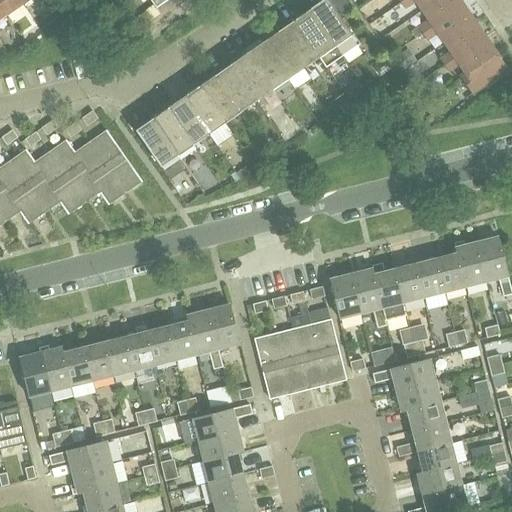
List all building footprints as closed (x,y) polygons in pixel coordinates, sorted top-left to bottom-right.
[(21,0),(0,0),(0,3),(8,15),(24,4),(21,0)] [(170,0),(149,0),(156,10),(170,0)] [(354,36),(353,36),(327,0),(325,0),(310,11),(343,58),(360,46),(354,36)] [(406,0),(401,4),(405,10),(415,2),(422,12),(440,0),(406,0)] [(417,27),(423,35),(433,28),(465,6),(460,0),(440,0),(422,12),(427,20),(417,27)] [(0,20),(8,15),(0,3),(0,20)] [(465,6),(433,28),(423,35),(427,42),(437,34),(444,44),(476,22),(465,6)] [(294,22),(320,59),(327,69),(343,58),(310,11),(294,22)] [(304,70),(320,59),(294,22),(278,33),(304,70)] [(444,67),(455,60),(486,38),(476,22),(444,44),(449,51),(439,58),(444,67)] [(288,81),(304,70),(278,33),(262,44),(288,81)] [(497,54),(486,38),(455,60),(444,67),(449,73),(459,66),(465,74),(466,75),(497,54)] [(272,92),(288,81),(262,44),(246,55),(272,92)] [(408,49),(394,59),(403,71),(417,61),(408,49)] [(509,70),(497,54),(466,75),(465,74),(460,78),(472,96),(509,70)] [(246,55),(231,65),(257,103),(272,92),(246,55)] [(241,114),(257,103),(231,65),(215,77),(241,114)] [(241,114),(215,77),(199,87),(225,125),(241,114)] [(360,84),(351,90),(356,98),(366,91),(360,84)] [(210,135),(225,125),(199,87),(184,98),(210,135)] [(194,146),(210,135),(184,98),(168,109),(194,146)] [(194,146),(168,109),(152,120),(178,158),(194,146)] [(87,126),(98,119),(93,111),(82,119),(87,126)] [(431,114),(426,117),(431,123),(435,120),(431,114)] [(161,168),(178,158),(152,120),(135,130),(161,168)] [(42,129),(47,136),(58,129),(53,122),(42,129)] [(76,123),(66,130),(71,138),(81,130),(76,123)] [(291,130),(281,137),(287,145),(296,138),(291,130)] [(6,146),(17,138),(12,131),(1,138),(6,146)] [(90,142),(126,194),(142,182),(107,131),(90,142)] [(41,141),(36,133),(26,141),(31,148),(41,141)] [(86,204),(101,193),(102,193),(75,153),(67,141),(51,152),(86,204)] [(109,205),(126,194),(90,142),(75,153),(102,193),(101,193),(109,205)] [(46,213),(60,203),(61,202),(35,163),(26,151),(10,162),(46,213)] [(69,215),(86,204),(51,152),(35,163),(61,202),(60,203),(69,215)] [(256,157),(250,161),(251,162),(255,168),(261,164),(256,157)] [(46,213),(10,162),(0,168),(0,181),(21,212),(20,213),(29,225),(46,213)] [(0,213),(6,222),(20,213),(21,212),(0,181),(0,213)] [(499,238),(477,244),(486,281),(498,278),(503,297),(511,294),(511,292),(508,275),(499,238)] [(464,286),(486,281),(477,244),(465,247),(463,241),(454,243),(456,249),(455,249),(456,254),(464,286)] [(456,254),(436,259),(444,291),(464,286),(456,254)] [(436,259),(415,264),(423,297),(444,291),(436,259)] [(394,269),(402,302),(423,297),(415,264),(394,269)] [(373,270),(374,275),(382,307),(385,321),(405,316),(402,302),(394,269),(384,272),(383,266),(373,269),(373,270)] [(373,270),(351,275),(360,313),(372,309),(377,328),(387,326),(385,321),(382,307),(374,275),(373,270)] [(351,275),(329,281),(339,318),(360,313),(351,275)] [(312,299),(325,296),(322,287),(310,290),(312,299)] [(305,301),(303,292),(290,295),(292,304),(305,301)] [(284,297),(271,300),(274,309),(287,306),(284,297)] [(266,301),(253,305),(255,314),(268,311),(266,301)] [(230,306),(208,311),(218,348),(240,343),(230,306)] [(218,348),(208,311),(186,317),(187,322),(196,354),(210,350),(214,369),(223,367),(218,348)] [(331,320),(311,325),(327,385),(333,383),(333,381),(346,378),(331,320)] [(187,322),(167,327),(175,359),(196,354),(187,322)] [(311,325),(292,329),(308,390),(315,388),(314,386),(325,383),(325,385),(327,385),(311,325)] [(498,325),(484,328),(487,338),(500,334),(498,325)] [(137,334),(126,337),(134,370),(154,364),(147,332),(145,326),(136,328),(137,334)] [(147,332),(154,364),(175,359),(167,327),(147,332)] [(292,329),(274,334),(289,394),(296,393),(295,390),(306,388),(307,390),(308,390),(292,329)] [(464,330),(455,332),(458,345),(468,343),(464,330)] [(449,348),(458,345),(455,332),(445,335),(449,348)] [(288,395),(289,394),(274,334),(254,339),(270,399),(277,397),(277,395),(287,392),(288,395)] [(134,370),(126,337),(106,342),(113,375),(134,370)] [(422,340),(413,342),(416,356),(426,353),(422,340)] [(106,342),(84,348),(91,380),(113,375),(106,342)] [(407,358),(416,356),(413,342),(403,345),(407,358)] [(39,348),(40,354),(49,391),(70,386),(62,348),(50,351),(48,345),(39,348)] [(70,386),(91,380),(84,348),(64,353),(63,348),(62,348),(70,386)] [(392,348),(371,353),(373,358),(375,366),(381,364),(395,361),(392,348)] [(19,359),(28,396),(49,391),(40,354),(19,359)] [(491,367),(502,364),(500,354),(488,357),(491,367)] [(352,372),(365,369),(363,359),(350,363),(352,372)] [(397,390),(434,382),(428,359),(391,369),(392,369),(372,374),(375,383),(394,379),(397,390)] [(502,364),(491,367),(493,376),(504,373),(502,364)] [(473,383),(476,393),(488,390),(485,380),(473,383)] [(439,402),(434,382),(397,390),(402,412),(407,411),(439,402)] [(238,391),(240,400),(253,397),(251,388),(238,391)] [(490,399),(488,390),(476,393),(478,402),(490,399)] [(498,399),(501,409),(511,405),(511,401),(511,396),(498,399)] [(196,398),(186,400),(190,413),(199,411),(196,398)] [(0,404),(0,447),(1,449),(27,443),(16,400),(4,403),(0,404)] [(180,415),(190,413),(186,400),(177,402),(180,415)] [(439,402),(407,411),(412,431),(445,423),(439,402)] [(194,418),(199,440),(236,431),(233,419),(252,414),(250,405),(231,410),(231,409),(194,418)] [(511,405),(501,409),(503,418),(511,415),(511,405)] [(154,408),(144,410),(148,424),(157,421),(154,408)] [(138,426),(148,424),(144,410),(135,413),(138,426)] [(112,419),(102,421),(106,434),(115,432),(112,419)] [(106,434),(102,421),(93,423),(96,437),(106,434)] [(450,444),(445,423),(412,431),(417,452),(450,444)] [(74,443),(71,429),(61,431),(65,445),(74,443)] [(65,445),(61,431),(52,434),(55,447),(65,445)] [(205,461),(242,452),(236,431),(199,440),(205,461)] [(73,472),(111,464),(105,441),(68,451),(49,456),(51,465),(70,461),(73,472)] [(489,446),(491,456),(503,453),(501,443),(489,446)] [(412,454),(409,444),(396,448),(399,457),(412,454)] [(422,472),(455,464),(450,444),(417,452),(422,472)] [(489,446),(480,448),(483,458),(491,456),(489,446)] [(205,461),(210,482),(242,474),(237,454),(242,453),(242,452),(205,461)] [(491,456),(497,476),(508,474),(503,453),(491,456)] [(163,472),(176,469),(173,459),(161,462),(163,472)] [(116,485),(111,464),(73,472),(76,484),(70,486),(73,495),(79,494),(84,493),(116,485)] [(144,476),(157,473),(155,464),(142,467),(144,476)] [(460,485),(455,464),(422,472),(418,473),(423,495),(460,485)] [(262,479),(274,476),(272,466),(259,470),(262,479)] [(36,478),(33,467),(25,468),(28,480),(36,478)] [(165,481),(167,481),(178,478),(176,469),(163,472),(165,481)] [(0,474),(0,480),(2,487),(9,485),(6,473),(0,474)] [(146,485),(160,482),(157,473),(144,476),(146,485)] [(248,495),(242,474),(210,482),(215,503),(248,495)] [(502,498),(511,495),(511,481),(510,482),(508,474),(497,476),(502,498)] [(84,493),(88,511),(92,511),(121,505),(116,485),(84,493)] [(448,511),(466,507),(460,485),(423,495),(426,507),(408,511),(407,511),(448,511)] [(215,503),(217,511),(251,511),(248,495),(215,503)]
